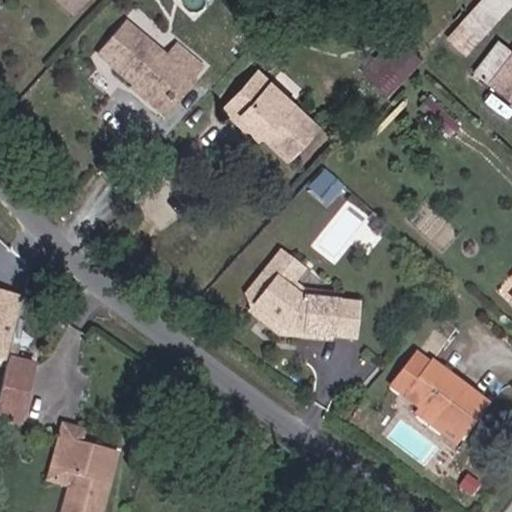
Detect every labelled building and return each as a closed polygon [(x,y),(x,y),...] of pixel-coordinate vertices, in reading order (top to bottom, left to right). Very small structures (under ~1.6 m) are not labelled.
[(511,0),(477,0),(446,36),(466,54),(511,2),(511,0)] [(162,103),(187,79),(202,66),(176,41),(165,54),(132,23),(106,50),(136,79),(162,103)] [(363,74),(386,97),(409,73),(398,63),(392,68),(380,56),(363,74)] [(511,97),(511,61),(495,87),(511,97)] [(224,109),(238,123),(245,116),(264,134),(286,157),(316,126),(259,72),(224,109)] [(317,189),(332,199),(342,189),(327,175),(317,189)] [(293,283),(305,269),(287,256),(256,294),(261,305),(267,310),(274,310),(283,319),(284,326),(289,329),(334,335),(338,303),(310,299),(293,283)] [(26,351),(3,346),(0,358),(0,385),(18,391),(26,351)] [(488,401),(432,363),(428,369),(415,359),(395,391),(464,437),(488,401)] [(57,461),(67,429),(56,426),(47,458),(57,461)] [(111,441),(67,429),(57,461),(66,464),(56,502),(91,511),(111,441)]
